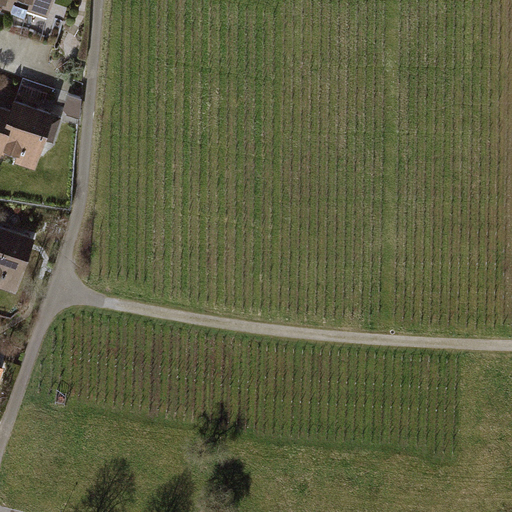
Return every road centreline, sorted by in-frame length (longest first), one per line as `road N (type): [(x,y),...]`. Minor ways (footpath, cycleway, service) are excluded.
road 1 (track): [(54,286),(258,328),(511,346)]
road 2 (track): [(0,447),(81,201),(102,0)]
